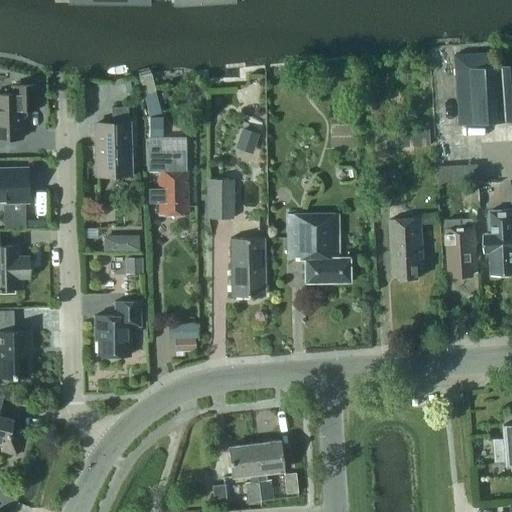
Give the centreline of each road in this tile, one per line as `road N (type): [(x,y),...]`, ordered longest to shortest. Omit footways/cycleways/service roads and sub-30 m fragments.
road 1 (residential): [(111,447),(77,411),(72,393),(65,125)]
road 2 (tertiary): [(325,373),(196,384),(147,411),(111,447)]
road 3 (tertiary): [(511,361),(325,373)]
road 4 (tertiary): [(334,511),(325,373)]
